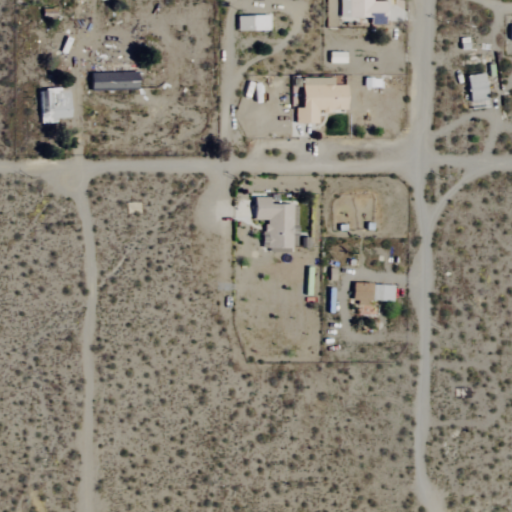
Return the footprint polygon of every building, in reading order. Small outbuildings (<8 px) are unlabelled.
[(338,0),(339,17),(369,17),(369,24),(383,24),(383,1),(372,1),(372,0),(338,0)] [(236,17),(236,31),(253,30),(253,16),(236,17)] [(344,52),(328,52),(328,63),(336,63),(336,62),(344,61),(344,52)] [(89,90),(136,89),(135,72),(89,73),(89,90)] [(470,108),(487,105),(482,73),(465,76),(470,108)] [(344,85),(332,85),(332,78),(300,78),(300,108),(294,108),(294,123),(316,123),(317,110),(343,110),(344,85)] [(37,89),(38,123),(55,123),(55,118),(68,118),(68,92),(59,92),(59,89),(37,89)] [(262,248),(290,248),(290,204),(268,204),(268,197),(252,197),(252,220),(262,220),(262,248)] [(366,300),(391,300),(391,285),(352,285),(352,305),(366,305),(366,300)]
